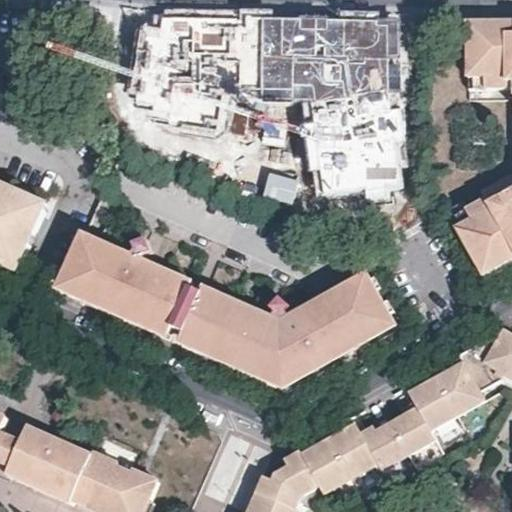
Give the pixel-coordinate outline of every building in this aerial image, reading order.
[(255,117),(258,25),(168,22),(165,33),(149,31),(138,98),(137,108),(153,113),(152,122),(222,139),(227,114),(255,117)] [(404,98),(400,23),(269,26),(267,107),(324,105),(404,98)] [(511,263),(511,26),(475,26),(470,26),(471,103),(509,103),(511,174),(447,211),(486,278),(511,263)] [(395,114),(393,105),(316,114),(317,127),(308,128),(320,199),(403,193),(401,173),(412,171),(409,114),(395,114)] [(0,191),(18,200),(19,195),(0,186),(0,191)] [(0,268),(24,279),(36,250),(28,246),(34,232),(43,236),(54,210),(19,195),(18,200),(0,191),(0,268)] [(89,240),(64,297),(79,303),(104,246),(89,240)] [(104,246),(79,303),(163,340),(174,345),(179,334),(197,293),(199,288),(104,246)] [(191,340),(187,351),(201,357),(288,396),(401,331),(370,277),(284,325),(212,294),(210,298),(191,340)] [(210,298),(197,293),(179,334),(191,340),(210,298)] [(511,338),(500,332),(498,334),(491,347),(482,343),(452,360),(459,371),(455,373),(448,378),(434,386),(452,420),(479,404),(473,396),(498,381),(501,376),(511,381),(511,338)] [(443,370),(448,378),(455,373),(450,366),(443,370)] [(511,381),(501,376),(498,381),(511,388),(511,381)] [(409,406),(415,415),(426,434),(452,420),(434,386),(420,394),(411,400),(407,402),(409,406)] [(406,392),(411,400),(420,394),(415,387),(406,392)] [(394,414),(401,423),(415,415),(409,406),(405,408),(394,414)] [(401,423),(386,430),(403,461),(431,444),(426,434),(415,415),(401,423)] [(0,441),(3,434),(10,421),(0,416),(0,441)] [(336,433),(339,437),(342,442),(351,438),(344,428),(336,433)] [(360,433),(355,436),(360,445),(372,438),(366,429),(360,433)] [(372,438),(360,445),(374,470),(378,475),(403,461),(386,430),(372,438)] [(11,477),(15,479),(76,506),(77,501),(102,511),(145,511),(159,481),(147,477),(137,473),(135,476),(120,470),(122,466),(96,455),(95,458),(32,431),(26,444),(14,471),(11,477)] [(26,444),(3,434),(0,441),(0,464),(14,471),(26,444)] [(339,437),(325,447),(346,484),(374,470),(360,445),(355,436),(351,438),(342,442),(339,437)] [(286,511),(281,510),(286,497),(295,492),(299,499),(315,490),(319,499),(346,484),(325,447),(313,453),(315,459),(307,463),(302,466),(274,482),(272,487),(264,484),(257,500),(252,511),(286,511)] [(301,452),(307,463),(315,459),(313,453),(309,448),(301,452)] [(290,511),(294,502),(299,499),(295,492),(286,497),(281,510),(286,511),(290,511)]
